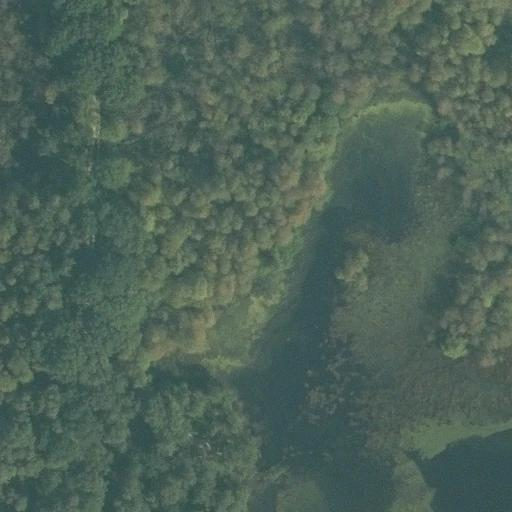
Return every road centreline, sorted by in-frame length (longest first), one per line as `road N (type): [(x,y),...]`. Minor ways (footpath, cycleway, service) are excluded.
road 1 (track): [(81,375),(102,0)]
road 2 (track): [(74,511),(81,375)]
